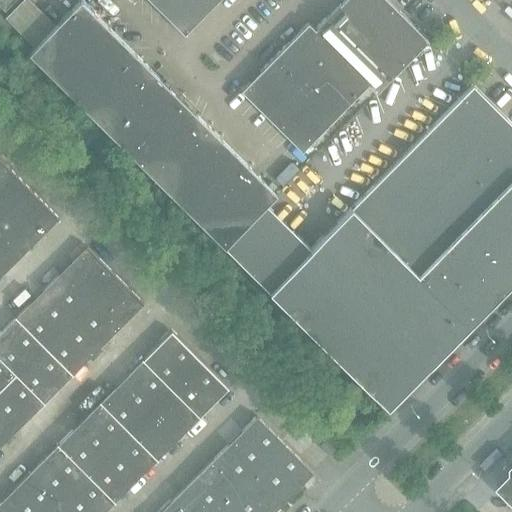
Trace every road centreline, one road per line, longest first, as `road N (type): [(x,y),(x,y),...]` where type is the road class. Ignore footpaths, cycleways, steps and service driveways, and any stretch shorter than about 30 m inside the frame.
road 1 (residential): [(511,330),(349,489)]
road 2 (residential): [(419,511),(511,418)]
